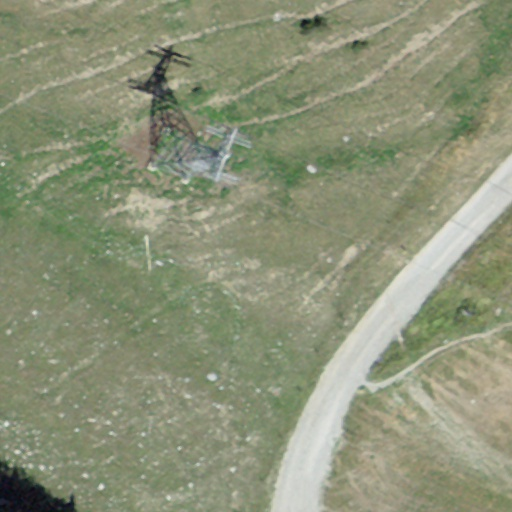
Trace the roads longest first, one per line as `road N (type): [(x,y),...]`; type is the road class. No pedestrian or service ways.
road 1 (track): [(346,368),(511,177)]
road 2 (track): [(293,511),(311,440),(346,368)]
